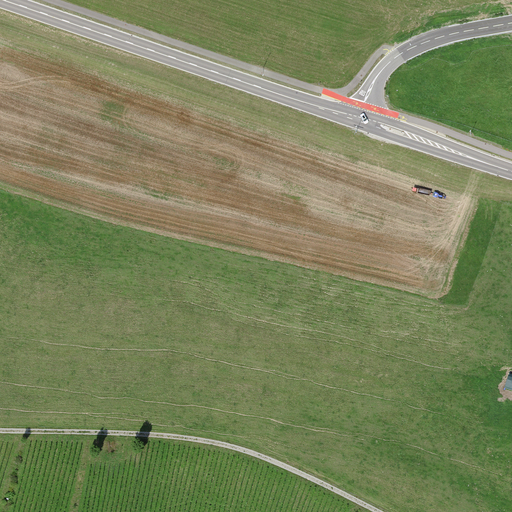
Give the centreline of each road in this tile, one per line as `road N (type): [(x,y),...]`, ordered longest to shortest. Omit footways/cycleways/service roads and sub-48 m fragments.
road 1 (track): [(0,431),(216,443),(380,511)]
road 2 (primary): [(0,0),(360,121)]
road 3 (tertiary): [(511,22),(440,37),(395,58),(376,79),(360,121)]
road 4 (primary): [(360,121),(511,170)]
